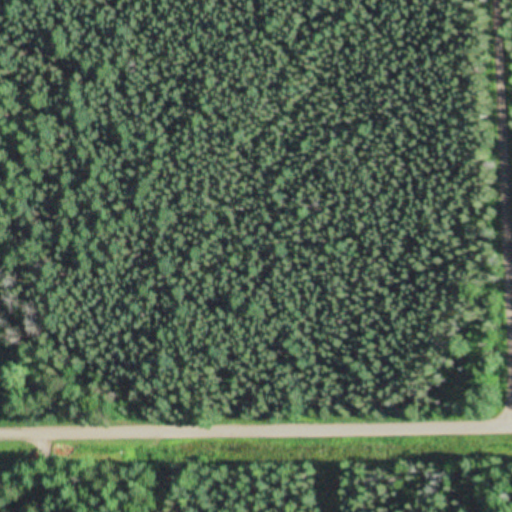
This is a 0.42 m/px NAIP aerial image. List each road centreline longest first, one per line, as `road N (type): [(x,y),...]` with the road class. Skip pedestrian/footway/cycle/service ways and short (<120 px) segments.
road 1 (residential): [(511,420),(0,431)]
road 2 (residential): [(487,0),(511,388)]
